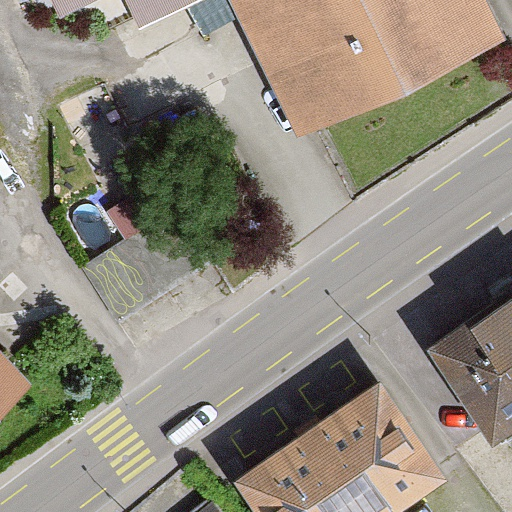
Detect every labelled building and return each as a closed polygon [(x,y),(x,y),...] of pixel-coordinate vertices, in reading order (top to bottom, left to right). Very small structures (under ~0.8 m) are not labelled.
[(126,0),(137,21),(179,0),(226,0),(250,48),(292,133),(499,33),(482,0),(126,0)] [(177,200),(84,259),(119,315),(212,256),(177,200)] [(511,424),(511,283),(431,338),(497,435),(511,424)] [(0,411),(37,374),(0,336),(0,411)] [(392,511),(450,473),(381,372),(235,470),(263,511),(392,511)] [(227,511),(217,500),(202,511),(227,511)]
